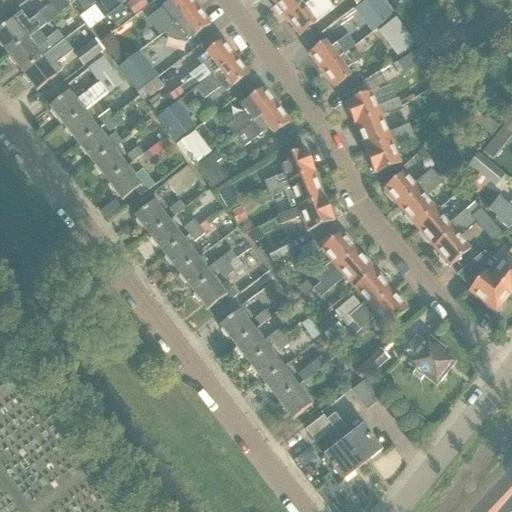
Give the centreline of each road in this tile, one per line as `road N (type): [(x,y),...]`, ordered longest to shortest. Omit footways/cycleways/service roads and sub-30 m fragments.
road 1 (residential): [(305,511),(0,121)]
road 2 (residential): [(493,354),(374,226),(316,118),(227,0)]
road 3 (residential): [(395,511),(509,368)]
